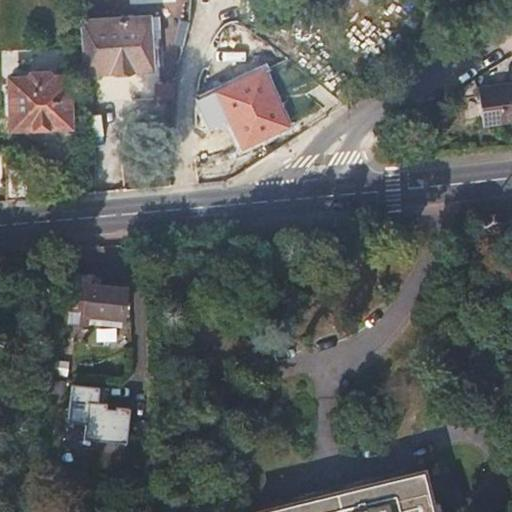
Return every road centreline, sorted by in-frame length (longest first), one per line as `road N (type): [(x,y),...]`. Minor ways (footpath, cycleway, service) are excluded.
road 1 (primary): [(294,200),(0,227)]
road 2 (primary): [(511,178),(347,195)]
road 3 (residential): [(511,22),(376,108)]
road 4 (residential): [(376,108),(307,158),(295,175),(294,200)]
